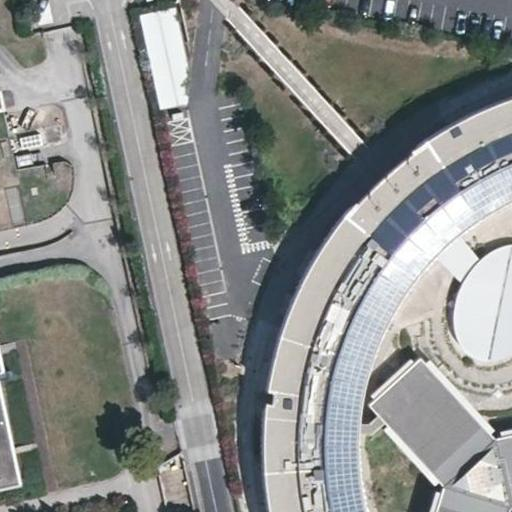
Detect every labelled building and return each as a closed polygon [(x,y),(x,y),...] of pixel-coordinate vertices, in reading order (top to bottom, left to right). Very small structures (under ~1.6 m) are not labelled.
[(178,6),(141,13),(162,110),(190,104),(192,78),(178,6)] [(366,511),(361,493),(357,461),(358,426),(364,379),(378,334),(400,293),(433,252),(445,240),(457,229),(475,216),(511,196),(511,93),(509,94),(466,112),(434,131),(406,153),(385,173),(350,203),(313,258),(299,285),(285,320),(274,353),(267,384),(263,425),(262,466),(268,509),(269,511),(366,511)] [(0,233),(36,225),(19,135),(0,139),(0,233)] [(445,240),(433,252),(463,281),(471,269),(481,258),(457,229),(445,240)] [(490,251),(481,258),(471,269),(463,281),(458,295),(455,309),(455,323),(458,335),(462,344),(470,352),(482,356),(498,357),(511,350),(511,242),(508,243),(500,247),(490,251)] [(0,494),(30,488),(21,447),(0,349),(0,494)] [(511,430),(491,436),(424,360),(377,403),(387,415),(391,413),(448,477),(436,511),(502,511),(506,502),(511,500),(511,430)]
